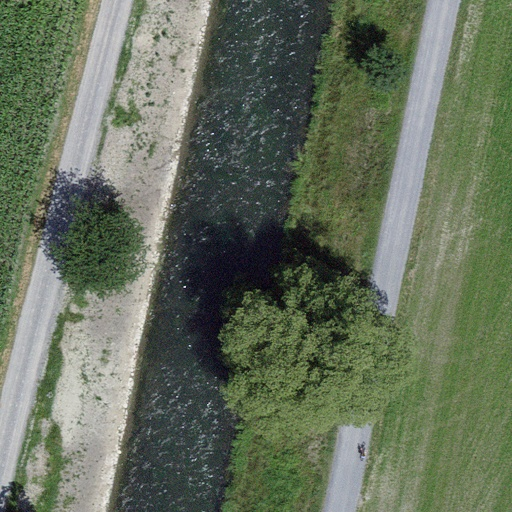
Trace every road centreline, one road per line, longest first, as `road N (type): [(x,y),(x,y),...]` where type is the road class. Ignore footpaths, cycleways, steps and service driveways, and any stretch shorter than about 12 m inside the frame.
road 1 (track): [(128,0),(12,511)]
road 2 (track): [(339,511),(450,0)]
